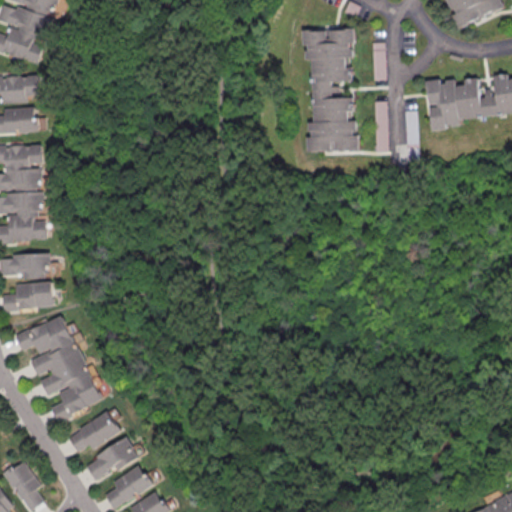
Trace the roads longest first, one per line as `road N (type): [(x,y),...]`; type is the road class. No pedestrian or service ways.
road 1 (residential): [(89,511),(0,363)]
road 2 (residential): [(411,0),(440,40),(475,49),(511,44)]
